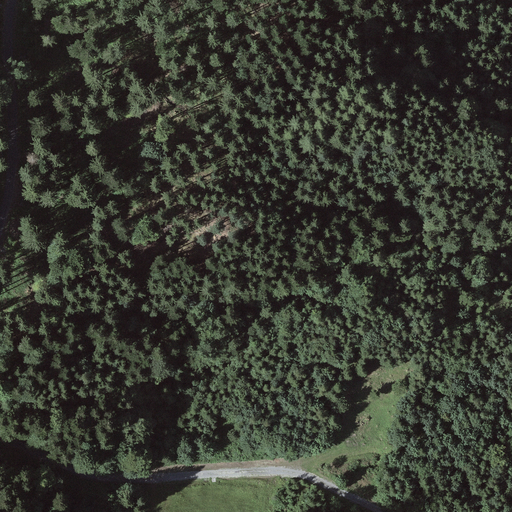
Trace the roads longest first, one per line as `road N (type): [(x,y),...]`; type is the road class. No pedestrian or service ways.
road 1 (track): [(380,511),(284,470),(89,476),(0,434)]
road 2 (track): [(0,222),(14,154),(5,21),(12,0)]
